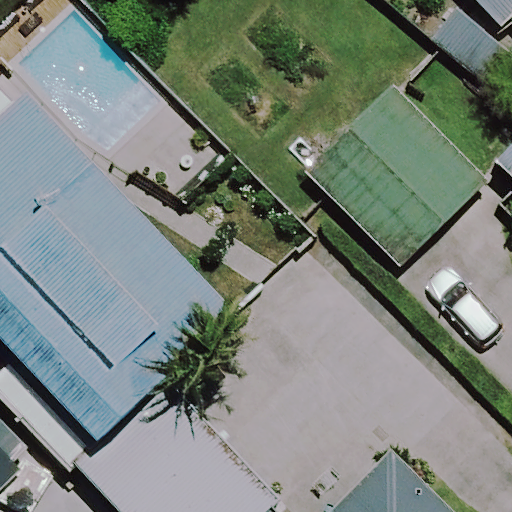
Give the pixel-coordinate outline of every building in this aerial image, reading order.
[(511,0),(456,0),(491,36),(511,15),(511,0)] [(225,333),(0,77),(0,511),(75,511),(52,485),(225,333)] [(477,188),(381,94),(296,180),(392,274),(477,188)] [(265,511),(269,509),(192,430),(107,511),(265,511)] [(422,511),(375,470),(336,511),(422,511)]
